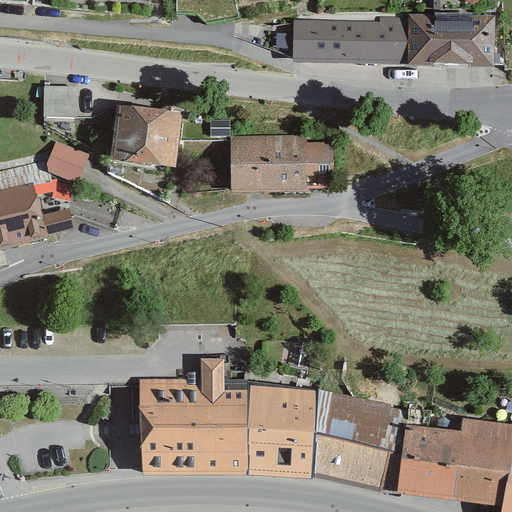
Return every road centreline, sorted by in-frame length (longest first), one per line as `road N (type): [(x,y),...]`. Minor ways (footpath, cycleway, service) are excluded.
road 1 (residential): [(511,107),(0,50)]
road 2 (secondary): [(368,511),(208,490),(17,511)]
